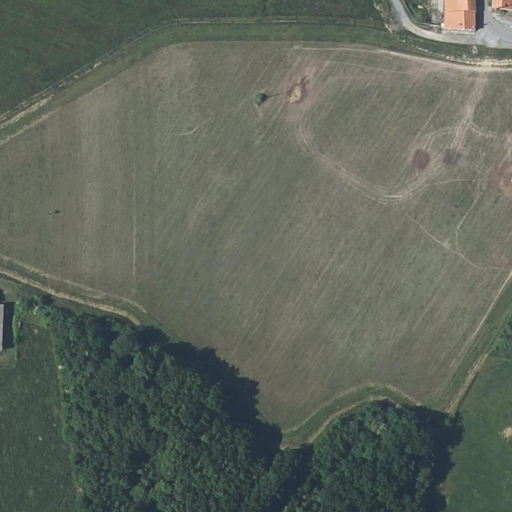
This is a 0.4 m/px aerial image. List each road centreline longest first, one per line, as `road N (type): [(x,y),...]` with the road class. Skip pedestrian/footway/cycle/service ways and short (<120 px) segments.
road 1 (track): [(0,287),(117,317),(274,438),(376,389),(430,425)]
road 2 (track): [(0,119),(161,24),(306,18),(414,28)]
